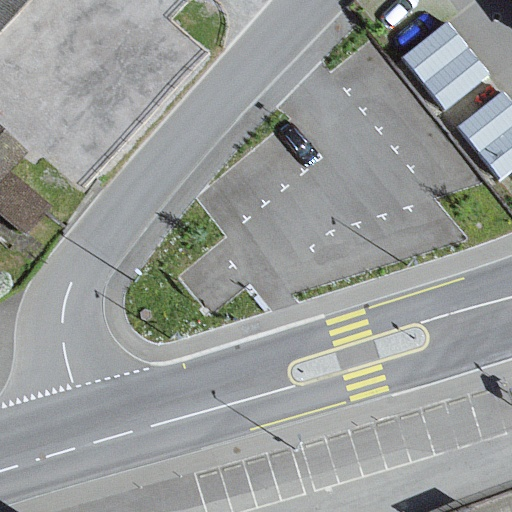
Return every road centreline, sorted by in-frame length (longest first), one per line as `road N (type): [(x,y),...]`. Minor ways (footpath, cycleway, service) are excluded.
road 1 (residential): [(312,0),(82,258),(58,300),(57,348),(76,445)]
road 2 (secondary): [(76,445),(511,304)]
